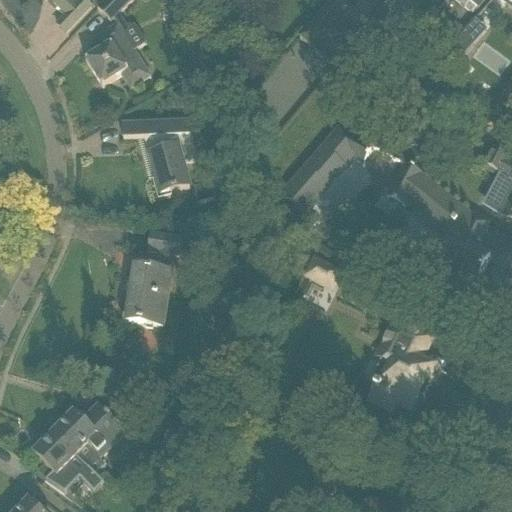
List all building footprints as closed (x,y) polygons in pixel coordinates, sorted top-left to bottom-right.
[(80,0),(76,6),(69,0),(43,0),(46,2),(47,0),(50,0),(67,16),(58,26),(67,34),(91,8),(81,0),(80,0)] [(108,0),(97,11),(111,24),(111,25),(120,17),(136,0),(108,0)] [(469,0),(480,9),(486,0),(469,0)] [(511,0),(494,0),(494,1),(511,12),(511,9),(511,0)] [(300,41),(333,69),(355,43),(322,15),(300,41)] [(465,33),(442,60),(454,70),(464,79),(471,70),(461,62),(487,32),(475,21),(465,33)] [(417,38),(442,60),(464,33),(455,25),(443,39),(427,26),(417,38)] [(103,89),(122,76),(131,91),(151,78),(117,26),(92,43),(100,55),(86,63),(103,89)] [(386,74),(368,58),(342,89),(360,104),(386,74)] [(428,89),(402,72),(383,101),(410,118),(428,89)] [(161,199),(180,194),(190,191),(183,165),(192,165),(190,125),(123,128),(124,143),(145,142),(161,199)] [(365,168),(375,148),(339,130),(278,200),(296,233),(308,241),(319,226),(308,215),(353,161),(365,168)] [(511,182),(511,162),(490,151),(481,167),(483,168),(511,182)] [(422,180),(403,169),(386,200),(404,210),(405,209),(446,241),(433,267),(446,274),(433,299),(465,315),(478,288),(476,287),(490,258),(477,252),(489,226),(466,214),(422,180)] [(511,182),(494,215),(511,224),(511,182)] [(213,200),(209,186),(194,190),(198,205),(213,200)] [(127,327),(147,330),(162,332),(171,278),(170,277),(173,257),(179,258),(182,242),(152,237),(149,254),(160,255),(156,276),(136,272),(127,327)] [(333,270),(313,259),(302,280),(322,291),(333,270)] [(433,340),(392,321),(373,360),(381,364),(371,385),(375,388),(367,403),(391,415),(395,406),(411,413),(418,397),(424,400),(437,372),(454,380),(454,379),(422,363),(433,340)] [(316,411),(287,394),(274,417),(303,434),(316,411)] [(74,418),(54,438),(88,471),(89,470),(100,459),(101,461),(125,436),(97,409),(81,425),(74,418)] [(54,438),(35,457),(49,472),(53,476),(46,483),(65,497),(80,481),(95,496),(104,486),(103,485),(89,470),(88,471),(54,438)] [(337,511),(386,511),(385,506),(364,510),(362,501),(343,505),(342,500),(344,500),(338,471),(313,476),(319,505),(335,502),(337,511)]
